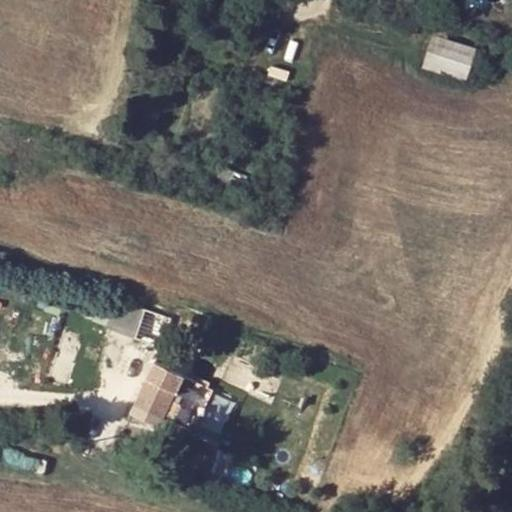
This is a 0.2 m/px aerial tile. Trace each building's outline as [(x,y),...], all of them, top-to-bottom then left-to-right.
[(432,33),(422,66),(465,79),(474,46),(432,33)] [(127,310),(142,314),(144,308),(117,298),(114,306),(127,310)] [(90,322),(107,327),(114,307),(102,303),(100,310),(94,308),(90,322)] [(127,310),(114,306),(114,307),(107,327),(119,332),(127,310)] [(142,314),(127,310),(119,332),(134,337),(142,314)] [(154,364),(134,406),(162,419),(181,377),(154,364)] [(158,426),(162,419),(134,406),(130,413),(158,426)] [(195,469),(202,450),(200,449),(175,441),(169,460),(195,469)] [(210,447),(201,444),(200,449),(202,450),(195,469),(193,475),(200,477),(210,447)] [(207,479),(216,449),(210,447),(200,477),(207,479)]
